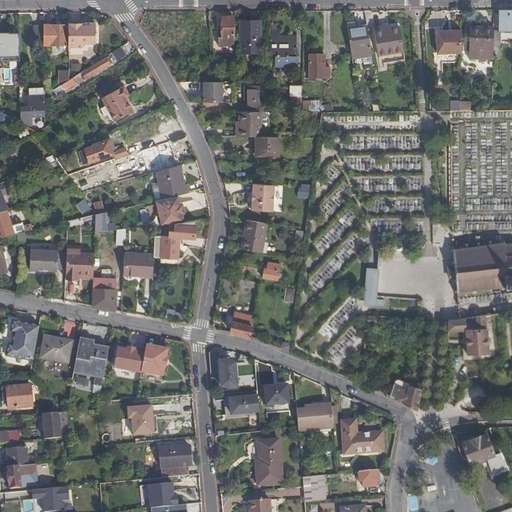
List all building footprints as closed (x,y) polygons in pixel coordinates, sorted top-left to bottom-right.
[(200,24),(208,24),(208,11),(200,11),(200,24)] [(511,11),(501,12),(500,29),(511,28),(511,11)] [(171,44),(186,42),(183,18),(163,21),(166,39),(164,39),(165,44),(171,44)] [(217,47),(236,48),(236,47),(236,36),(234,36),(234,18),(222,18),(222,39),(217,39),(217,47)] [(241,22),(240,52),(259,53),(260,22),(241,22)] [(92,23),(65,23),(65,25),(65,44),(65,47),(80,47),(80,39),(92,39),(92,23)] [(41,44),(65,44),(65,25),(41,25),(41,44)] [(390,25),(375,27),(379,56),(404,53),(401,27),(391,29),(390,25)] [(368,28),(348,31),(349,41),(355,41),(357,54),(371,51),(368,28)] [(444,28),(436,28),(439,55),(462,54),(463,32),(444,32),(444,28)] [(477,56),(494,57),(494,34),(494,30),(470,29),(469,53),(477,53),(477,56)] [(20,34),(0,33),(0,56),(20,57),(20,34)] [(280,33),(270,33),(270,53),(280,53),(280,56),(277,56),(277,65),(298,66),(298,57),(293,57),(293,49),(298,50),(298,35),(281,36),(280,33)] [(504,34),(494,34),(494,57),(494,61),(503,61),(504,34)] [(123,44),(116,51),(121,57),(129,50),(123,44)] [(311,55),(311,77),(332,78),(332,67),(328,67),(328,55),(311,55)] [(107,63),(103,57),(80,71),(84,78),(107,63)] [(123,62),(106,72),(110,78),(126,68),(123,62)] [(78,65),(68,65),(67,73),(78,73),(78,65)] [(56,72),(56,86),(57,86),(66,81),(65,72),(56,72)] [(78,73),(66,81),(57,86),(59,89),(61,92),(81,79),(78,73)] [(222,83),(203,83),(203,103),(222,103),(222,83)] [(260,85),(245,85),(246,106),(250,106),(250,111),(254,111),(271,111),(270,101),(260,101),(260,85)] [(294,85),(293,111),(303,111),(303,85),(294,85)] [(118,88),(98,101),(103,108),(112,123),(129,112),(122,101),(118,102),(116,99),(120,98),(123,96),(118,88)] [(18,108),(18,116),(18,121),(27,121),(27,115),(41,115),(41,96),(27,96),(27,107),(18,108)] [(450,100),(449,110),(470,112),(470,102),(450,100)] [(108,125),(112,123),(103,108),(97,112),(101,118),(104,117),(108,125)] [(230,127),(230,136),(254,136),(254,111),(250,111),(233,111),(233,121),(233,127),(230,127)] [(0,124),(12,118),(0,112),(0,124)] [(25,127),(16,131),(19,138),(28,133),(25,127)] [(83,147),(87,160),(88,162),(114,152),(112,146),(114,145),(111,135),(90,141),(91,142),(82,145),(83,147)] [(277,155),(277,137),(255,136),(255,155),(277,155)] [(83,147),(77,149),(81,162),(87,160),(83,147)] [(181,183),(177,164),(154,170),(151,170),(157,198),(177,194),(187,191),(185,182),(181,183)] [(86,171),(72,174),(75,193),(90,190),(86,171)] [(272,210),(274,184),(253,183),(252,192),(251,201),(251,209),(272,210)] [(298,198),(308,198),(309,185),(299,184),(298,198)] [(84,212),(92,207),(83,194),(75,200),(84,212)] [(170,222),(183,221),(181,214),(183,213),(181,202),(179,202),(177,194),(157,198),(156,198),(162,223),(170,222)] [(12,221),(7,208),(6,208),(0,210),(0,233),(11,231),(16,230),(23,228),(32,226),(31,220),(22,222),(22,219),(12,221)] [(106,221),(104,209),(95,211),(95,216),(95,229),(117,227),(117,224),(114,224),(113,220),(110,221),(106,221)] [(183,221),(170,222),(170,227),(169,235),(178,236),(194,238),(196,219),(183,221)] [(263,253),(268,224),(247,220),(242,249),(263,253)] [(118,243),(125,243),(126,226),(118,227),(118,243)] [(14,270),(19,269),(17,240),(16,230),(11,231),(14,270)] [(159,260),(159,261),(174,262),(174,257),(176,257),(178,236),(169,235),(162,235),(160,253),(159,260)] [(453,265),(454,275),(454,278),(452,278),(452,280),(455,280),(455,289),(453,289),(453,291),(457,291),(473,289),(473,291),(474,291),(474,289),(489,288),(489,290),(490,290),(490,288),(500,287),(500,290),(504,289),(505,291),(508,291),(507,289),(511,288),(511,243),(504,244),(504,241),(501,242),(501,244),(492,245),(491,241),(489,241),(489,245),(480,246),(479,242),(477,242),(477,246),(468,247),(467,243),(465,243),(465,247),(454,248),(454,245),(452,245),(452,248),(450,248),(450,250),(452,250),(453,260),(451,260),(451,262),(453,262),(453,265)] [(57,270),(65,270),(66,249),(57,249),(57,247),(29,248),(29,269),(57,271),(57,270)] [(78,275),(93,276),(94,265),(94,251),(79,250),(66,249),(65,270),(64,277),(78,278),(78,275)] [(123,275),(153,276),(154,260),(154,253),(124,252),(123,275)] [(244,275),(261,278),(263,270),(242,266),(242,270),(245,271),(244,275)] [(371,267),(362,266),(357,303),(367,304),(370,304),(370,303),(371,300),(371,297),(375,267),(371,267)] [(280,274),(263,270),(261,278),(279,282),(280,274)] [(96,276),(93,276),(93,279),(92,306),(114,310),(115,285),(102,284),(102,280),(96,279),(96,276)] [(233,313),(228,333),(249,337),(253,317),(233,313)] [(410,327),(411,317),(368,314),(367,323),(410,327)] [(491,353),(485,316),(458,320),(448,321),(447,334),(466,332),(469,356),(491,353)] [(32,360),(38,325),(11,321),(9,332),(13,333),(11,345),(7,344),(5,356),(32,360)] [(70,341),(44,336),(40,357),(66,361),(70,341)] [(92,339),(79,337),(77,349),(74,367),(76,368),(74,378),(102,383),(108,346),(91,343),(92,339)] [(167,348),(145,344),(144,352),(140,371),(162,375),(164,366),(165,367),(166,357),(165,357),(167,348)] [(140,371),(144,352),(134,351),(126,349),(116,348),(113,368),(140,372),(140,371)] [(229,386),(237,386),(236,364),(227,361),(219,362),(221,384),(229,386)] [(394,382),(388,395),(395,399),(399,389),(407,391),(410,383),(399,379),(397,383),(394,382)] [(399,389),(395,399),(418,409),(422,388),(410,383),(407,391),(399,389)] [(28,406),(26,385),(0,387),(0,391),(0,397),(5,397),(5,407),(28,406)] [(287,385),(264,387),(266,406),(289,404),(287,385)] [(231,413),(259,411),(258,395),(230,397),(231,413)] [(298,431),(333,428),(331,404),(314,405),(314,407),(296,409),(298,431)] [(153,405),(127,407),(128,419),(131,419),(132,436),(155,435),(153,405)] [(43,413),(45,438),(61,436),(60,425),(59,417),(66,417),(66,410),(43,413)] [(356,419),(342,419),(344,454),(383,451),(381,432),(357,433),(356,419)] [(67,424),(60,425),(61,436),(68,436),(67,424)] [(10,430),(0,431),(0,442),(11,441),(10,430)] [(494,476),(510,468),(501,450),(493,453),(484,432),(462,443),(472,465),(486,459),(494,476)] [(284,483),(279,440),(258,442),(260,463),(256,464),(258,485),(284,483)] [(8,449),(9,467),(29,465),(27,446),(8,449)] [(159,450),(161,478),(189,475),(188,467),(190,467),(188,447),(159,450)] [(38,485),(36,464),(29,465),(9,467),(7,467),(10,487),(38,485)] [(378,482),(377,471),(358,473),(358,483),(361,483),(362,489),(375,488),(374,482),(378,482)] [(113,482),(132,480),(131,476),(122,477),(122,473),(112,474),(113,482)] [(314,493),(312,476),(302,477),(303,487),(303,494),(314,493)] [(171,483),(149,485),(151,508),(177,506),(176,496),(173,496),(171,483)] [(68,486),(32,490),(33,499),(42,499),(43,511),(47,511),(63,510),(62,501),(70,500),(68,486)] [(314,493),(303,494),(304,503),(324,501),(324,492),(314,493)] [(269,511),(268,499),(248,501),(249,511),(269,511)]
